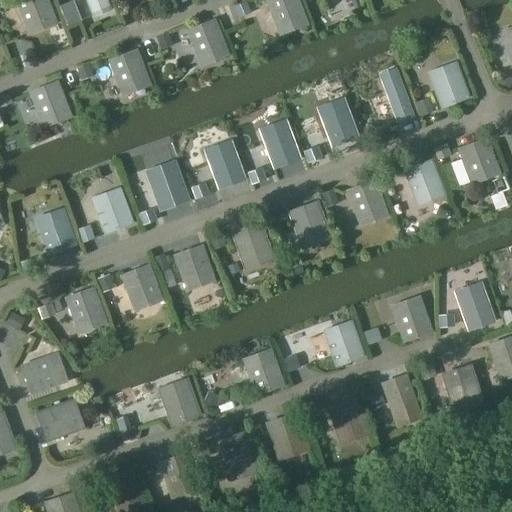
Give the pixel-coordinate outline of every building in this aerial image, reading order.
[(14,0),(29,36),(59,24),(49,0),(14,0)] [(85,0),(92,17),(110,10),(106,0),(85,0)] [(309,25),(299,0),(264,0),(278,37),(309,25)] [(231,56),(217,19),(186,30),(201,68),(231,56)] [(151,87),(138,49),(109,59),(121,97),(151,87)] [(441,109),(468,99),(458,72),(431,82),(441,109)] [(40,120),(67,109),(57,82),(29,93),(40,120)] [(360,138),(349,107),(320,117),(332,148),(360,138)] [(302,159),(290,128),(262,139),(274,170),(302,159)] [(502,175),(488,138),(458,148),(472,186),(502,175)] [(247,180),(235,149),(207,159),(218,190),(247,180)] [(447,197),(434,159),(403,171),(417,208),(447,197)] [(190,201),(179,170),(148,181),(160,212),(190,201)] [(355,219),(385,208),(375,180),(345,191),(355,219)] [(94,208),(104,234),(132,224),(122,197),(94,208)] [(317,201),(287,212),(298,241),(328,230),(317,201)] [(46,255),(75,246),(63,209),(34,218),(46,255)] [(269,252),(259,224),(232,234),(242,262),(269,252)] [(216,282),(204,245),(174,255),(186,292),(216,282)] [(130,303),(159,293),(149,265),(120,275),(130,303)] [(109,324),(95,287),(65,298),(78,335),(109,324)] [(496,323),(486,292),(458,302),(469,332),(496,323)] [(423,305),(393,316),(403,343),(433,333),(423,305)] [(322,331),(336,369),(367,358),(354,320),(322,331)] [(511,378),(511,336),(488,344),(500,382),(511,378)] [(242,360),(255,397),(286,386),(273,349),(242,360)] [(30,395),(67,383),(57,354),(21,366),(30,395)] [(441,376),(450,404),(478,395),(469,368),(441,376)] [(395,419),(415,412),(409,396),(411,395),(405,377),(381,385),(386,400),(388,399),(395,419)] [(157,389),(171,428),(202,417),(188,378),(157,389)] [(362,423),(353,395),(326,405),(335,432),(362,423)] [(75,400),(36,413),(46,444),(86,430),(75,400)] [(0,412),(0,456),(19,449),(4,411),(0,412)] [(294,416),(266,425),(275,452),(303,443),(294,416)] [(224,471),(252,462),(242,434),(215,443),(224,471)] [(159,462),(171,500),(202,491),(189,452),(159,462)] [(111,494),(113,494),(119,511),(128,511),(140,508),(134,493),(136,492),(130,473),(107,481),(111,494)] [(81,511),(75,492),(44,502),(46,511),(81,511)]
